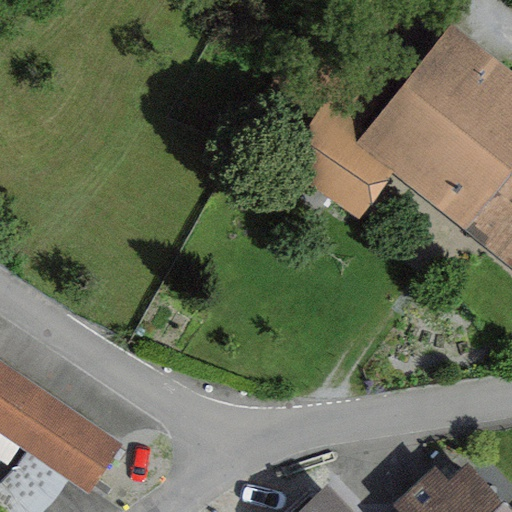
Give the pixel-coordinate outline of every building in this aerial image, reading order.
[(511,80),(451,30),(355,146),(511,274),(511,80)] [(90,487),(123,438),(0,357),(0,427),(28,446),(70,474),(90,487)] [(70,474),(28,446),(18,461),(3,477),(0,479),(0,508),(2,511),(39,511),(56,496),(70,474)] [(503,511),(470,474),(427,511),(503,511)] [(310,511),(349,511),(331,493),(310,511)]
